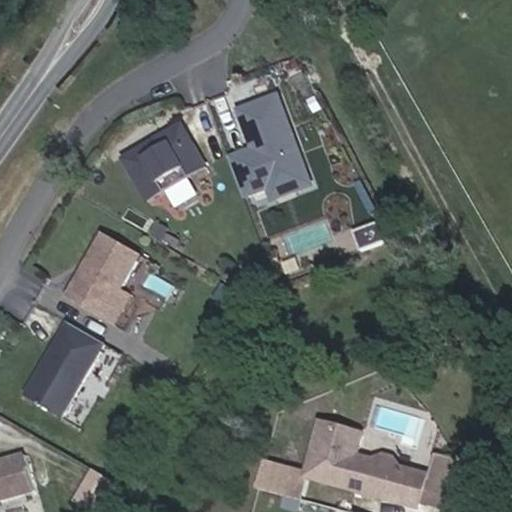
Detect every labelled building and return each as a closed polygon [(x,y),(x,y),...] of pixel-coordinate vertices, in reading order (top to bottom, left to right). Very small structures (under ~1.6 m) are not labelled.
[(276,96),(238,110),(252,149),(228,159),(241,194),(297,173),(283,137),(290,134),(276,96)] [(180,124),(120,159),(146,203),(164,192),(159,185),(183,170),(188,178),(206,167),(180,124)] [(283,137),(297,173),(266,185),(271,199),(309,184),(290,134),(283,137)] [(159,185),(164,192),(188,178),(183,170),(159,185)] [(352,231),(359,251),(390,239),(380,220),(352,231)] [(165,227),(156,222),(149,233),(158,239),(165,227)] [(77,276),(65,298),(103,320),(120,289),(140,255),(102,233),(85,263),(88,265),(83,274),(77,276)] [(88,265),(85,263),(77,276),(83,274),(88,265)] [(217,284),(209,299),(227,309),(236,295),(217,284)] [(120,289),(103,320),(113,326),(131,295),(120,289)] [(104,344),(67,323),(24,396),(61,418),(104,344)] [(319,424),(305,478),(418,504),(425,475),(399,468),(392,459),(381,456),(370,461),(355,457),(361,435),(319,424)] [(0,500),(34,490),(24,454),(0,461),(0,500)] [(96,510),(113,478),(93,468),(77,499),(96,510)] [(425,478),(418,504),(441,510),(448,484),(425,478)]
